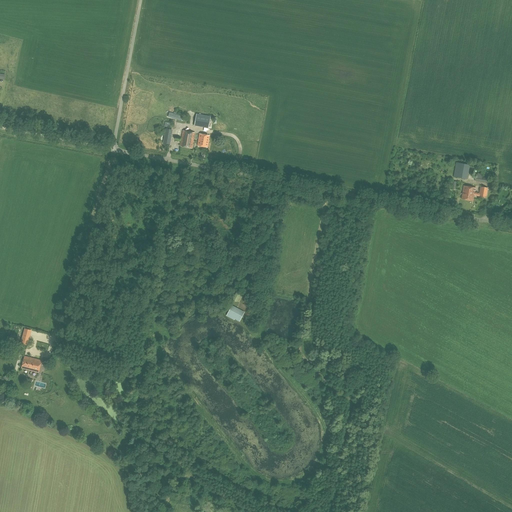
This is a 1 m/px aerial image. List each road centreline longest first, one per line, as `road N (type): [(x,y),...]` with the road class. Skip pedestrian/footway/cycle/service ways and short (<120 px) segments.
road 1 (unclassified): [(511,226),(112,149)]
road 2 (track): [(112,149),(50,356)]
road 3 (unclassified): [(112,149),(140,0)]
